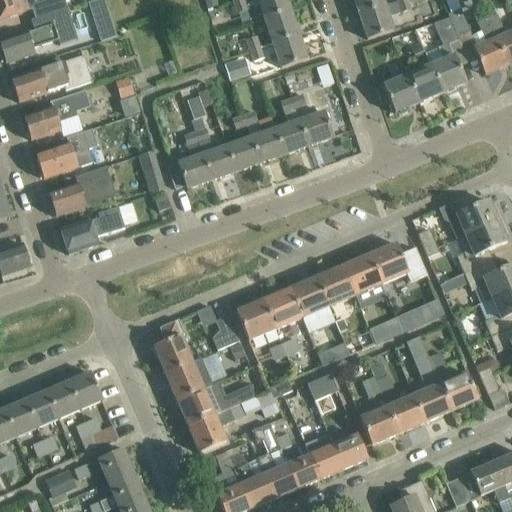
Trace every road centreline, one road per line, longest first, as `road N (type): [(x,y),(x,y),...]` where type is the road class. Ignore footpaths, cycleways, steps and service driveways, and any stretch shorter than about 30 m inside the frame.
road 1 (residential): [(111,337),(511,169)]
road 2 (residential): [(87,275),(386,165)]
road 3 (residential): [(59,286),(0,105)]
road 4 (residential): [(187,511),(111,337)]
road 5 (residential): [(386,165),(330,0)]
road 6 (residential): [(353,489),(511,418)]
road 7 (residential): [(0,386),(111,337)]
